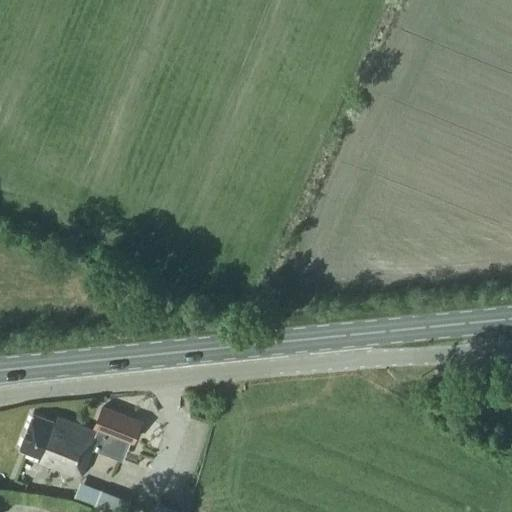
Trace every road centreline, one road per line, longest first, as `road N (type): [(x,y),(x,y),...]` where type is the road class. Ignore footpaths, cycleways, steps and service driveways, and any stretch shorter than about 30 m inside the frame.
road 1 (unclassified): [(0,398),(511,343)]
road 2 (primary): [(0,371),(511,320)]
